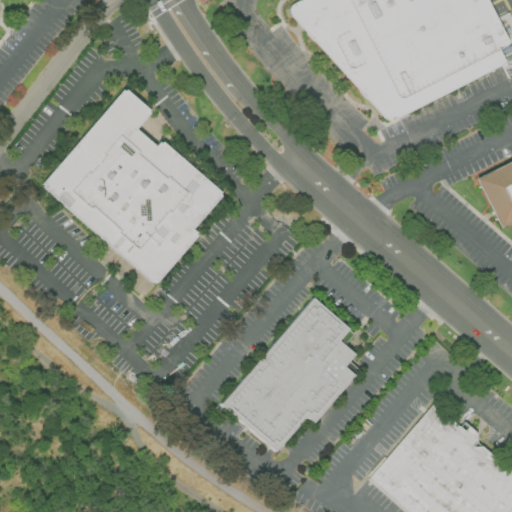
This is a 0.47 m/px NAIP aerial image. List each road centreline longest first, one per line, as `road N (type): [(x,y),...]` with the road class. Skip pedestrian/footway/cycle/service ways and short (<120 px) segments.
road 1 (secondary): [(292,160),(511,348)]
road 2 (secondary): [(155,0),(223,102),(272,159),(292,160)]
